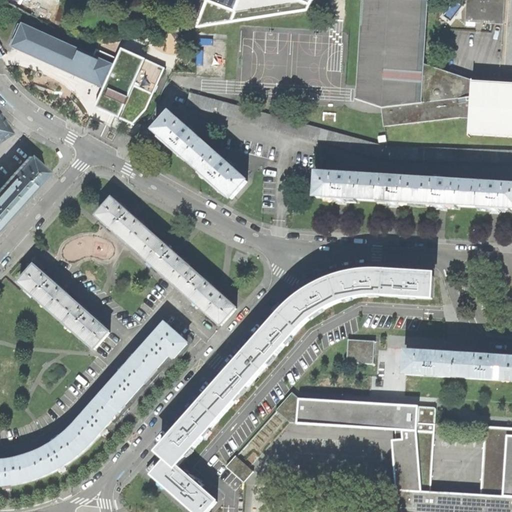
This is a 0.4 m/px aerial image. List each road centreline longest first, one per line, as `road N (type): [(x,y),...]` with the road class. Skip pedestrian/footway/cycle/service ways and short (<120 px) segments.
road 1 (residential): [(301,257),(83,511)]
road 2 (residential): [(301,257),(94,152)]
road 3 (residential): [(0,253),(94,152)]
road 4 (residential): [(436,254),(301,257)]
road 5 (residential): [(511,339),(469,328),(436,254)]
road 6 (residential): [(436,254),(458,262),(484,323),(511,339)]
